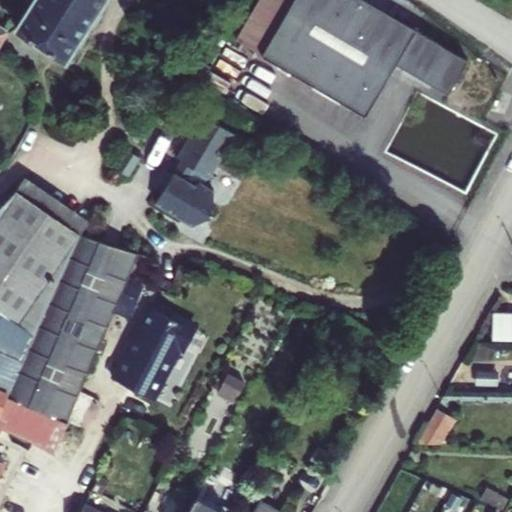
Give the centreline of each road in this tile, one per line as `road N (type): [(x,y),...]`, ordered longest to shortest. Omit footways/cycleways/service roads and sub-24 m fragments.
road 1 (residential): [(340,511),(511,205)]
road 2 (unknown): [(441,329),(231,266)]
